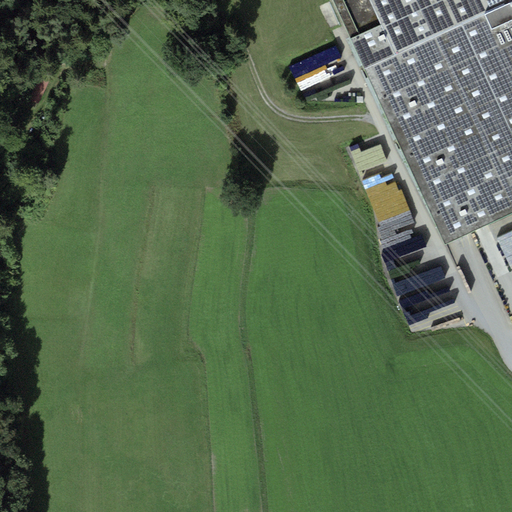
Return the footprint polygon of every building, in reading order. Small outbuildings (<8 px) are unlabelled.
[(511,0),(334,0),(446,244),(511,213),(511,0)] [(306,105),(353,87),(338,47),(291,64),(306,105)] [(50,81),(40,77),(30,102),(40,105),(50,81)] [(395,179),(388,161),(382,164),(377,152),(366,156),(365,152),(353,156),(366,190),(395,179)] [(384,234),(416,222),(403,190),(371,203),(384,234)] [(427,247),(386,261),(411,332),(456,316),(451,303),(439,307),(426,272),(435,269),(427,247)]
